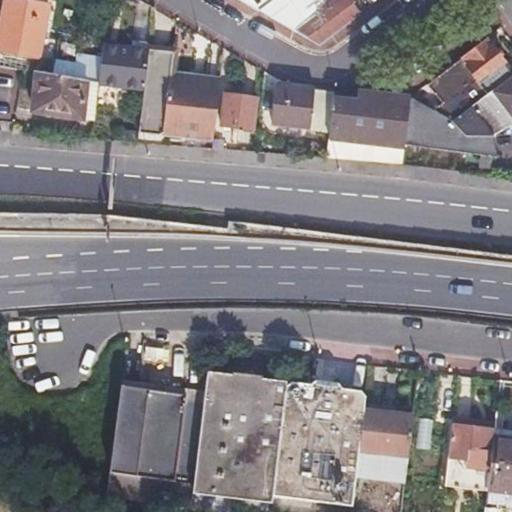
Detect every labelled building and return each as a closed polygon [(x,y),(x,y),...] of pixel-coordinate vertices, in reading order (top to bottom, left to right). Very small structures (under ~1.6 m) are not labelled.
[(39,59),(49,4),(27,0),(5,0),(1,27),(7,29),(3,53),(39,59)] [(237,0),(258,12),(273,0),(237,0)] [(319,46),(360,15),(348,0),(334,0),(326,7),(320,0),(273,0),(258,12),(272,19),(314,44),(319,46)] [(511,76),(511,75),(486,40),(462,58),(464,60),(468,65),(466,67),(477,80),(433,112),(452,123),(511,76)] [(143,69),(147,70),(149,52),(103,46),(99,82),(99,84),(126,87),(125,93),(138,95),(139,90),(140,90),(143,69)] [(213,142),(220,80),(171,75),(174,55),(149,52),(147,70),(139,134),(213,142)] [(411,99),(433,112),(477,80),(466,67),(468,65),(464,60),(411,99)] [(94,121),(99,84),(99,82),(41,72),(35,111),(94,121)] [(511,138),(511,76),(452,123),(496,147),(511,138)] [(310,129),(315,90),(278,85),(273,125),(310,129)] [(329,132),(333,100),(334,93),(315,90),(310,129),(329,132)] [(353,143),(359,92),(358,92),(357,102),(333,100),(329,132),(328,140),(353,143)] [(403,148),(403,145),(409,98),(359,92),(353,143),(403,148)] [(254,130),(257,101),(224,97),(221,127),(254,130)] [(403,145),(499,158),(496,147),(452,123),(433,112),(411,99),(409,98),(403,145)] [(162,351),(144,349),(143,358),(160,360),(162,351)] [(270,507),(271,498),(284,388),(285,383),(261,379),(261,377),(232,373),(231,376),(205,372),(203,391),(201,405),(193,478),(191,497),(270,507)] [(351,508),(354,479),(363,411),(364,397),(360,392),(341,390),(341,389),(337,384),(315,381),(310,385),(310,386),(291,384),(284,388),(271,498),(351,508)] [(203,391),(123,382),(122,388),(184,396),(183,403),(201,405),(203,391)] [(110,498),(189,511),(191,497),(193,478),(174,476),(183,403),(184,396),(122,388),(110,498)] [(404,485),(412,417),(363,411),(354,479),(404,485)] [(490,453),(493,432),(450,427),(446,459),(466,462),(467,450),(490,453)] [(511,434),(493,432),(490,453),(484,505),(511,507),(511,434)]
